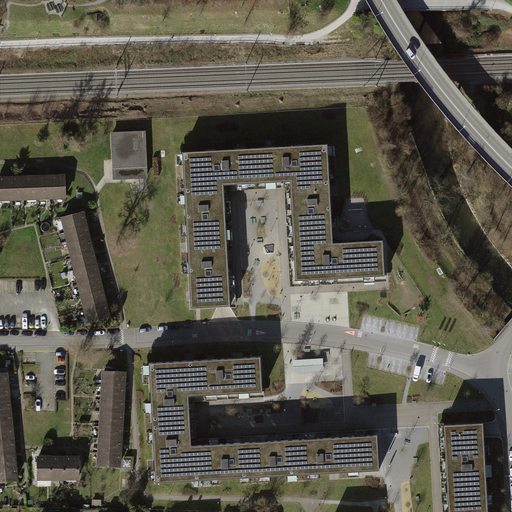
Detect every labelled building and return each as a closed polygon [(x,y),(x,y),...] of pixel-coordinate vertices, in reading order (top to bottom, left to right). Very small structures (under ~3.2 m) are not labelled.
[(113,133),(114,179),(147,179),(146,133),(113,133)] [(325,144),(253,148),(255,184),(288,182),(290,189),(330,187),(325,144)] [(180,152),(182,195),(222,193),(222,185),(255,184),(253,148),(180,152)] [(62,176),(0,177),(0,198),(63,197),(62,176)] [(330,187),(290,189),(293,245),(333,243),(331,217),(330,196),(330,187)] [(185,252),(225,250),(222,193),(182,195),(185,252)] [(106,316),(80,212),(61,217),(87,321),(106,316)] [(333,243),(293,245),(295,281),(385,276),(383,240),(333,243)] [(216,307),(228,306),(225,250),(185,252),(188,308),(216,307)] [(260,391),(259,357),(193,360),(193,371),(198,371),(199,384),(204,383),(205,394),(260,391)] [(193,371),(193,360),(146,363),(150,423),(187,421),(186,395),(205,394),(204,383),(199,384),(198,371),(193,371)] [(326,362),(291,364),(292,377),(327,375),(326,362)] [(102,371),(96,464),(117,465),(123,372),(102,371)] [(4,372),(0,372),(0,481),(15,480),(4,372)] [(187,421),(150,423),(153,482),(200,480),(199,468),(204,468),(203,455),(208,455),(208,444),(189,445),(187,421)] [(481,422),(441,424),(444,481),(484,478),(481,422)] [(376,435),(293,439),(294,450),(299,450),(299,463),(304,462),(305,474),(378,470),(376,435)] [(293,439),(245,442),(246,453),(251,452),(252,465),(256,465),(257,476),(305,474),(304,462),(299,463),(299,450),(294,450),(293,439)] [(245,442),(208,444),(208,455),(203,455),(204,468),(199,468),(200,480),(257,476),(256,465),(252,465),(251,452),(246,453),(245,442)] [(36,457),(36,478),(77,477),(76,456),(36,457)] [(485,511),(484,478),(444,481),(446,511),(485,511)]
